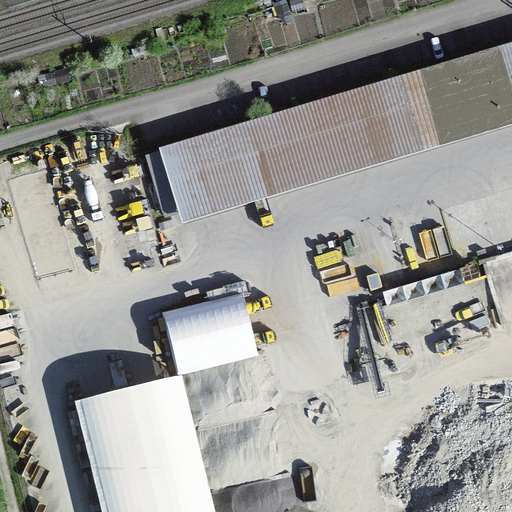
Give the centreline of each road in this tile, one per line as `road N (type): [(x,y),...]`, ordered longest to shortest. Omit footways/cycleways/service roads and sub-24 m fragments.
road 1 (unknown): [(511,139),(387,175),(331,201),(313,217),(296,260),(313,366),(328,413),(348,438),(373,448),(407,447),(511,427)]
road 2 (residential): [(493,0),(0,144)]
